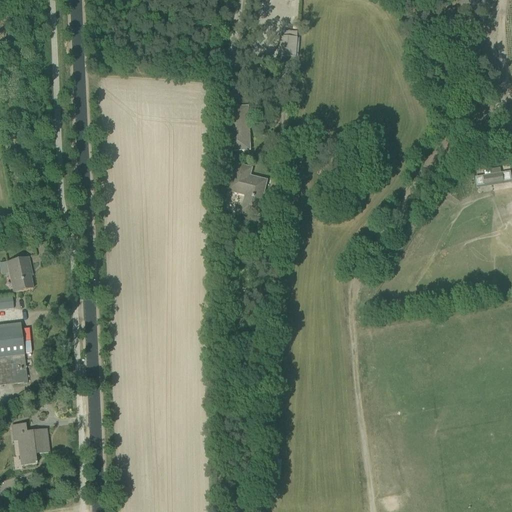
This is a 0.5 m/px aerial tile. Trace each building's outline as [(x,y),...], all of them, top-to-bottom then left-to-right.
[(277,57),(296,58),(297,32),(283,31),(283,37),(279,37),(278,52),(277,57)] [(226,109),(227,151),(246,150),(245,126),(243,126),(243,120),(245,120),(245,109),(226,109)] [(250,177),(252,169),(235,164),(229,190),(230,190),(229,192),(244,196),(242,205),(243,205),(241,212),(257,216),(265,183),(251,180),(252,178),(250,177)] [(505,185),(503,173),(483,177),(485,188),(505,185)] [(12,277),(16,293),(32,290),(29,276),(28,277),(28,274),(31,273),(27,258),(7,263),(10,278),(12,277)] [(0,298),(0,310),(13,309),(12,297),(0,298)] [(25,369),(26,369),(26,368),(25,368),(20,325),(0,327),(0,386),(13,385),(23,383),(23,385),(27,385),(26,383),(27,383),(26,376),(23,376),(22,370),(25,370),(25,369)] [(375,363),(359,363),(360,379),(376,379),(375,363)] [(39,455),(48,454),(45,430),(36,431),(36,433),(33,434),(32,432),(26,432),(25,424),(11,426),(13,442),(18,442),(21,467),(26,466),(36,465),(35,453),(39,453),(39,455)]
